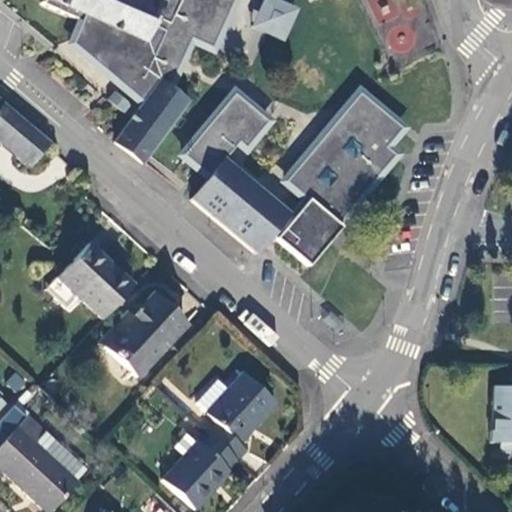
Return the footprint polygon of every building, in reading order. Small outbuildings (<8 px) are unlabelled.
[(138,107),(112,143),(141,165),(186,103),(161,84),(173,56),(179,59),(188,39),(210,49),(232,0),(163,0),(162,4),(152,0),(43,0),(41,5),(75,20),(111,36),(110,43),(111,49),(113,60),(112,60),(119,72),(120,71),(129,82),(123,89),(134,98),(138,93),(145,98),(138,107)] [(293,10),(269,0),(262,0),(251,27),(280,40),(293,10)] [(371,0),(381,37),(409,30),(401,0),(371,0)] [(64,46),(138,107),(145,98),(138,93),(134,98),(123,89),(129,82),(120,71),(119,72),(112,60),(113,60),(111,49),(110,43),(111,36),(75,20),(64,46)] [(361,97),(356,94),(294,169),(298,172),(361,97)] [(265,122),(231,95),(180,156),(202,174),(203,173),(208,177),(188,201),(254,255),(268,238),(267,237),(270,232),(275,237),(273,239),(307,267),(315,258),(307,251),(325,230),(331,222),(335,225),(393,156),(383,149),(399,130),(361,97),(298,172),(294,169),(283,182),(302,197),(287,215),(222,161),(236,143),(243,149),(265,122)] [(0,144),(27,168),(46,145),(1,106),(0,107),(0,144)] [(315,258),(339,228),(335,225),(331,222),(325,230),(307,251),(315,258)] [(99,320),(130,287),(86,246),(67,266),(55,279),(99,320)] [(151,296),(130,318),(101,348),(107,354),(131,375),(135,379),(184,326),(151,296)] [(101,348),(130,318),(125,314),(96,344),(101,348)] [(122,385),(131,375),(107,354),(98,363),(122,385)] [(206,435),(235,462),(244,452),(237,444),(274,403),(241,375),(226,392),(205,414),(204,415),(215,425),(206,435)] [(195,404),(205,414),(226,392),(215,382),(195,404)] [(511,388),(490,387),(489,443),(511,443),(511,398),(511,399),(511,388)] [(9,408),(0,417),(0,444),(22,420),(9,408)] [(22,420),(0,444),(0,472),(41,511),(49,511),(75,484),(32,445),(43,433),(25,417),(22,420)] [(32,445),(75,484),(85,472),(43,433),(32,445)] [(226,472),(235,462),(206,435),(196,445),(195,444),(194,445),(182,458),(160,481),(193,511),(228,474),(226,472)] [(171,448),(182,458),(194,445),(183,435),(171,448)]
